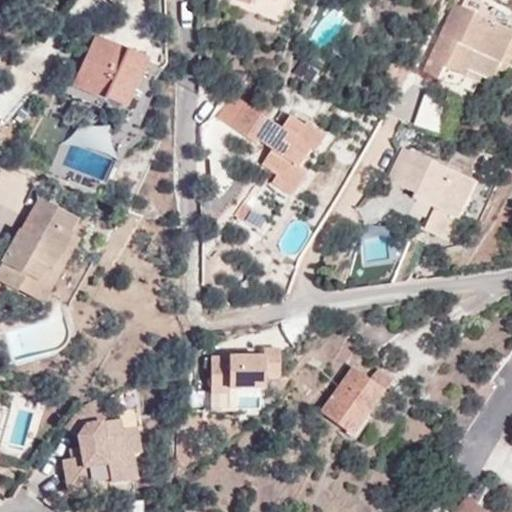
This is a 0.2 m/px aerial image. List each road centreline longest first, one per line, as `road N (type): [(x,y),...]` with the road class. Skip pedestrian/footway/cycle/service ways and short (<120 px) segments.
road 1 (residential): [(179,0),(184,206),(197,321)]
road 2 (residential): [(511,277),(307,306)]
